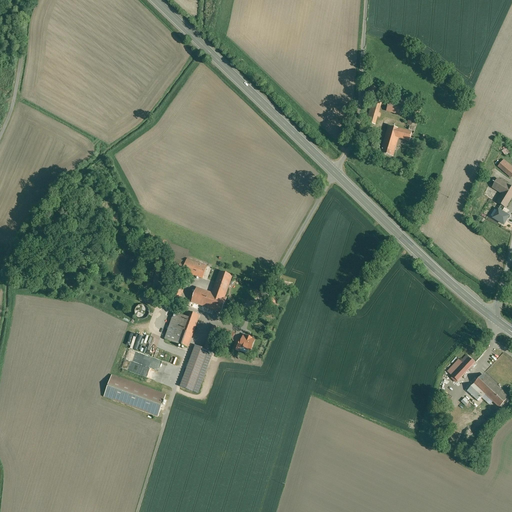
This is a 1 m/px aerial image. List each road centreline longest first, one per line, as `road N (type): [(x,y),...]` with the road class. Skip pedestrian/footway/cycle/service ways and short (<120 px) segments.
road 1 (secondary): [(155,0),(332,171)]
road 2 (secondary): [(332,171),(489,315)]
road 3 (residential): [(366,0),(355,136),(332,171)]
